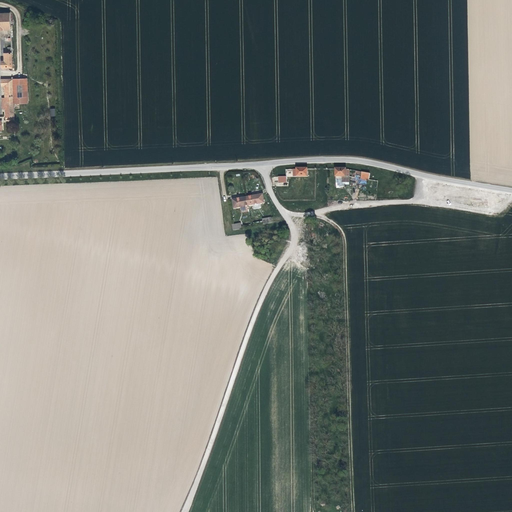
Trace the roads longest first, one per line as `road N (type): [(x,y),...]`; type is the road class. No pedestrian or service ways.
road 1 (track): [(352,511),(342,231),(327,215),(284,212)]
road 2 (track): [(185,511),(254,319),(295,236)]
road 3 (unclassified): [(264,160),(0,176)]
road 4 (unclassified): [(511,189),(364,158),(264,160)]
